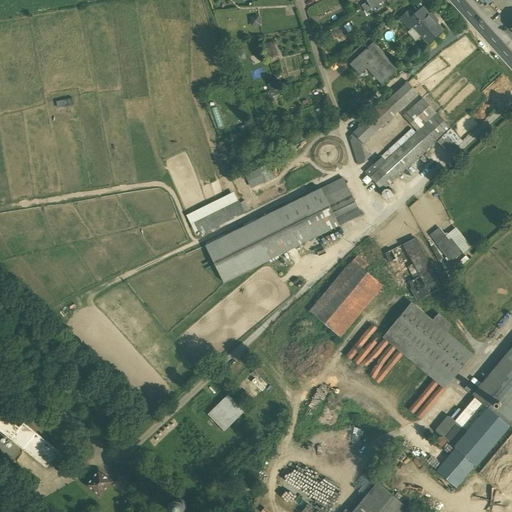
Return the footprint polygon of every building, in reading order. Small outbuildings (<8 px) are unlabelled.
[(369,0),(368,1),(372,8),(384,0),(369,0)] [(431,18),(423,8),(415,15),(411,9),(401,18),(410,29),(413,27),(428,43),(443,30),(436,23),(437,22),(437,19),(435,18),(434,17),(432,17),(431,18)] [(250,17),(252,26),(262,24),(260,15),(250,17)] [(333,33),(338,40),(349,32),(344,25),(333,33)] [(371,38),(348,59),(352,64),(373,45),(374,45),(375,44),(371,38)] [(275,41),(268,42),(271,56),(278,55),(275,41)] [(373,45),(352,64),(360,73),(367,66),(382,83),(396,70),(374,45),(373,45)] [(268,83),(270,90),(279,87),(277,81),(268,83)] [(408,82),(395,94),(405,105),(418,93),(408,82)] [(395,94),(353,134),(363,144),(405,105),(395,94)] [(57,100),(58,106),(74,104),(73,98),(57,100)] [(437,114),(423,98),(403,116),(418,131),(437,114)] [(409,139),(369,176),(383,191),(391,184),(395,180),(432,146),(446,133),(451,128),(437,114),(418,131),(409,139)] [(462,141),(451,128),(446,133),(457,145),(462,141)] [(363,144),(353,134),(349,138),(358,166),(363,164),(365,160),(361,146),(363,144)] [(406,136),(375,164),(374,164),(365,172),(369,176),(409,139),(406,136)] [(432,146),(395,180),(398,183),(435,149),(432,146)] [(246,175),(251,188),(273,178),(267,165),(246,175)] [(355,203),(343,178),(321,189),(333,213),(355,203)] [(398,183),(395,180),(391,184),(401,195),(405,191),(398,183)] [(321,189),(205,246),(224,283),(339,226),(333,213),(321,189)] [(237,201),(233,192),(187,215),(196,232),(198,231),(194,222),(212,213),(237,201)] [(237,201),(212,213),(219,226),(245,213),(238,200),(237,201)] [(355,203),(333,213),(339,226),(361,215),(355,203)] [(212,213),(194,222),(198,231),(198,232),(201,230),(203,234),(219,226),(212,213)] [(439,229),(431,235),(435,241),(443,234),(439,229)] [(449,240),(446,236),(437,243),(451,261),(463,252),(451,238),(449,240)] [(417,299),(443,287),(427,253),(415,259),(422,274),(408,281),(417,299)] [(342,336),(385,284),(359,263),(316,315),(342,336)] [(372,327),(348,356),(350,358),(375,329),(372,327)] [(379,332),(354,362),(357,364),(382,335),(379,332)] [(511,350),(479,390),(479,391),(474,397),(475,398),(488,409),(468,432),(455,448),(456,448),(475,464),(476,465),(490,448),(491,449),(511,423),(511,350)] [(470,383),(464,389),(474,397),(479,391),(479,390),(470,383)] [(211,415),(225,429),(242,412),(228,397),(211,415)] [(475,398),(455,421),(468,432),(488,409),(475,398)] [(458,405),(451,415),(457,419),(464,409),(458,405)] [(60,452),(24,422),(19,428),(3,414),(1,416),(0,415),(0,414),(0,430),(46,468),(60,452)] [(455,421),(449,416),(436,432),(441,435),(447,441),(455,448),(468,432),(455,421)] [(441,435),(436,442),(442,447),(447,441),(441,435)] [(456,448),(437,471),(456,487),(475,464),(456,448)] [(127,464),(126,463),(116,475),(128,485),(138,473),(137,472),(138,470),(139,468),(138,465),(136,463),(134,462),(131,462),(129,462),(127,464)] [(16,465),(7,474),(11,478),(20,470),(16,465)] [(112,482),(99,470),(87,485),(100,496),(112,482)] [(405,511),(408,508),(378,483),(352,511),(405,511)] [(184,511),(186,510),(187,506),(186,503),(184,501),(182,499),(178,498),(175,499),(173,501),(171,504),(170,507),(171,510),(172,511),(184,511)]
